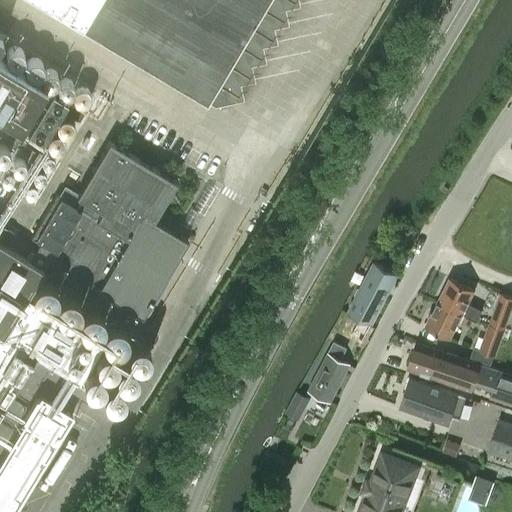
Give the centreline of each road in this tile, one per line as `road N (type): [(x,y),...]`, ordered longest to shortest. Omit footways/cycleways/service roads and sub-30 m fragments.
road 1 (unknown): [(336,0),(33,511)]
road 2 (tertiary): [(228,412),(467,0)]
road 3 (residential): [(285,511),(455,204)]
